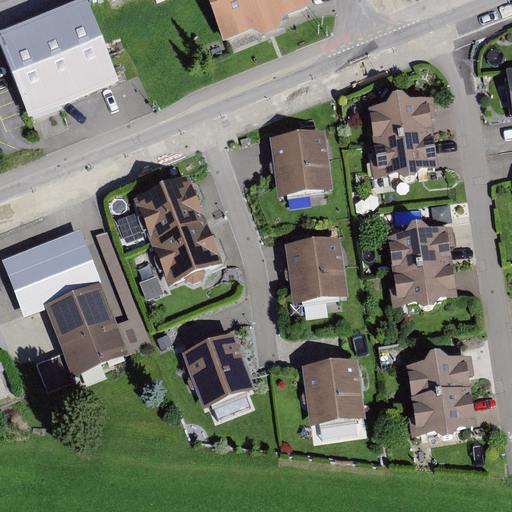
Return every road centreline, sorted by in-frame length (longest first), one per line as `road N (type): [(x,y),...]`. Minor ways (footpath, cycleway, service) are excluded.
road 1 (residential): [(445,28),(461,72),(511,405)]
road 2 (residential): [(445,28),(205,124)]
road 3 (residential): [(205,124),(255,259),(269,365)]
road 4 (residential): [(205,124),(0,206)]
